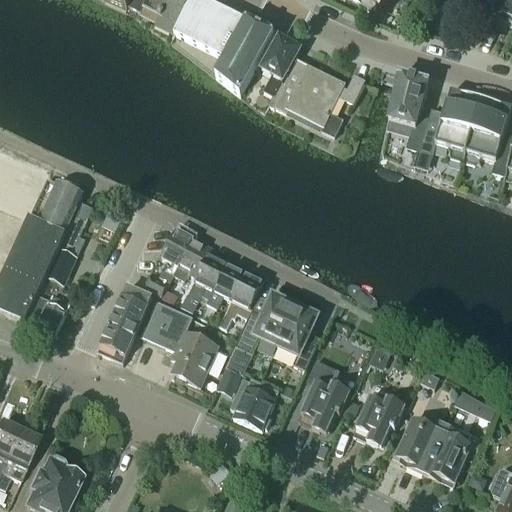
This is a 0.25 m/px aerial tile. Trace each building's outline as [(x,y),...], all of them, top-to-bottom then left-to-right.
[(128,12),(133,0),(104,0),(104,2),(127,13),(128,11),(128,12)] [(192,0),(133,0),(128,12),(140,18),(143,12),(159,20),(158,22),(159,23),(155,31),(173,40),(192,0)] [(240,101),(274,40),(192,0),(174,39),(224,64),(215,81),(240,101)] [(372,0),(342,0),(373,15),(376,10),(375,8),(370,5),(372,0)] [(511,0),(504,0),(494,24),(495,25),(497,29),(503,31),(506,30),(511,32),(511,0)] [(279,42),(261,75),(272,81),(263,98),(273,103),(300,54),(292,49),(291,47),(285,43),(282,44),(279,42)] [(285,90),(273,114),(334,144),(343,125),(330,119),(338,104),(353,111),(365,85),(354,80),(347,95),(343,93),(345,89),(296,65),(284,90),(285,90)] [(407,154),(419,158),(428,126),(419,123),(428,89),(399,81),(386,138),(409,143),(407,154)] [(453,159),(465,163),(475,128),(462,125),(458,107),(460,99),(451,96),(444,119),(431,116),(428,126),(419,158),(433,162),(436,150),(448,154),(450,160),(453,159)] [(511,139),(505,137),(511,114),(502,111),(500,119),(487,132),(475,128),(465,163),(476,166),(478,169),(483,164),(495,168),(492,179),(506,183),(511,161),(511,139)] [(6,174),(0,189),(0,198),(13,204),(25,177),(20,174),(18,180),(6,174)] [(25,177),(13,204),(30,211),(40,189),(28,184),(30,179),(25,177)] [(0,318),(25,330),(37,302),(46,284),(66,240),(64,239),(79,207),(82,200),(46,186),(0,287),(0,318)] [(63,291),(76,262),(84,245),(79,242),(92,213),(79,207),(64,239),(66,240),(46,284),(63,291)] [(15,226),(10,237),(18,241),(22,230),(15,226)] [(174,281),(194,245),(176,235),(160,264),(167,267),(163,275),(174,281)] [(3,243),(0,250),(0,255),(5,258),(10,247),(3,243)] [(196,284),(211,255),(194,245),(174,281),(184,287),(188,280),(196,284)] [(187,301),(180,313),(188,317),(192,319),(197,310),(192,308),(193,306),(198,308),(201,302),(209,306),(226,272),(208,263),(194,290),(188,301),(187,301)] [(201,324),(207,327),(213,315),(216,317),(223,303),(231,307),(244,281),(226,272),(209,306),(201,324)] [(219,332),(223,334),(226,336),(232,324),(234,325),(237,321),(247,326),(250,318),(251,319),(252,317),(250,316),(263,290),(244,281),(231,307),(219,332)] [(161,303),(167,291),(150,282),(144,293),(161,303)] [(143,345),(158,310),(151,306),(152,304),(127,293),(98,359),(123,370),(135,341),(143,345)] [(173,309),(176,302),(166,297),(163,303),(173,309)] [(247,326),(235,353),(236,354),(251,360),(259,343),(276,351),(293,313),(286,310),(288,307),(276,301),(275,304),(272,303),(262,324),(251,319),(250,318),(247,326)] [(70,310),(52,302),(49,308),(37,302),(25,330),(37,335),(35,339),(53,347),(70,310)] [(200,394),(218,354),(186,339),(192,325),(158,310),(143,345),(175,359),(173,364),(178,366),(171,381),(200,394)] [(293,313),(276,351),(297,361),(292,370),(305,376),(315,354),(304,349),(315,324),(313,324),(315,320),(303,314),(301,317),(293,313)] [(236,354),(227,374),(243,381),(252,361),(251,360),(236,354)] [(327,439),(329,435),(336,419),(339,420),(350,398),(333,390),(333,389),(336,391),(341,380),(338,378),(339,377),(316,367),(307,388),(313,391),(297,426),(319,436),(327,439)] [(440,385),(426,379),(421,389),(435,396),(440,385)] [(245,393),(243,397),(238,395),(229,415),(235,418),(233,423),(261,435),(263,432),(265,434),(270,423),(267,421),(274,406),(278,395),(259,387),(250,383),(250,384),(246,393),(245,393)] [(454,412),(468,418),(474,405),(461,398),(454,412)] [(405,412),(386,404),(383,410),(369,404),(352,441),(381,454),(391,434),(394,436),(405,412)] [(497,414),(486,409),(478,426),(489,431),(497,414)] [(430,433),(413,425),(394,467),(423,480),(446,431),(433,426),(430,433)] [(1,479),(21,436),(2,427),(0,430),(0,484),(2,480),(1,479)] [(452,494),(471,452),(455,444),(458,437),(446,431),(423,480),(452,494)] [(40,445),(21,436),(1,479),(2,480),(0,484),(0,494),(4,496),(10,483),(20,488),(40,445)] [(316,460),(324,464),(329,452),(321,449),(316,460)] [(61,472),(53,468),(48,469),(47,469),(40,483),(37,482),(29,499),(31,501),(26,511),(69,511),(81,488),(64,480),(65,477),(63,477),(61,472)] [(230,479),(222,468),(208,478),(216,489),(230,479)] [(499,479),(491,496),(493,502),(503,506),(500,511),(511,511),(511,480),(504,476),(499,479)] [(471,479),(466,490),(482,497),(487,485),(471,479)]
